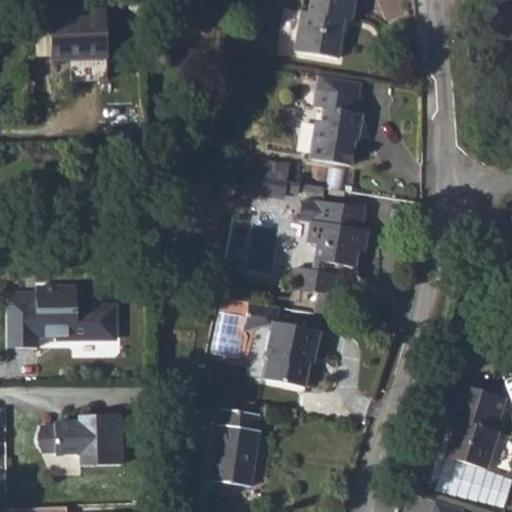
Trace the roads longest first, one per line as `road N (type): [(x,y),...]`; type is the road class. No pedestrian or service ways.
road 1 (residential): [(451,188),(438,259),(363,511)]
road 2 (residential): [(435,0),(451,188)]
